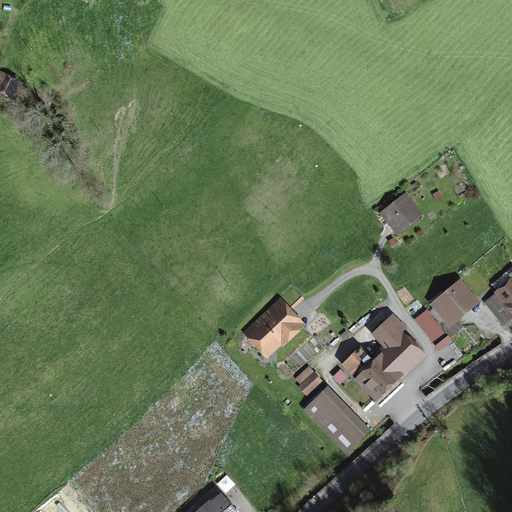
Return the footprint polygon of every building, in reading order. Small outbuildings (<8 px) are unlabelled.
[(0,89),(10,95),(15,84),(5,79),(0,89)] [(404,199),(386,213),(398,229),(417,214),(404,199)] [(321,252),(325,258),(334,251),(330,245),(321,252)] [(511,267),(492,285),(499,293),(487,303),(503,323),(511,314),(511,267)] [(474,301),(461,285),(450,294),(448,292),(444,295),(441,293),(429,302),(434,308),(430,311),(450,337),(462,327),(454,317),(474,301)] [(281,298),(291,308),(302,297),(293,287),(281,298)] [(249,333),(267,353),(281,339),(284,342),(301,326),(280,304),(249,333)] [(441,348),(451,340),(427,311),(417,319),(441,348)] [(346,364),(376,395),(420,353),(390,322),(382,329),(379,326),(374,331),(390,349),(375,363),(369,357),(368,359),(360,351),(359,351),(358,350),(357,351),(358,352),(346,364)] [(301,387),(307,394),(321,382),(309,368),(298,378),(303,385),(301,387)] [(340,370),(333,377),(339,383),(346,376),(340,370)] [(329,388),(306,410),(346,452),(369,429),(329,388)] [(228,473),(219,481),(227,491),(236,483),(228,473)] [(201,511),(233,511),(220,496),(201,511)]
